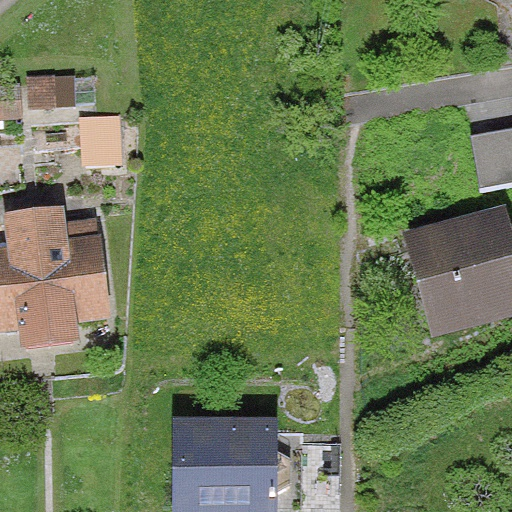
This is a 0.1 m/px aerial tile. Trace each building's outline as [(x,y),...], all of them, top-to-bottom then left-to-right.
[(0,87),(0,118),(19,118),(18,87),(0,87)] [(85,115),(86,166),(122,165),(121,114),(85,115)] [(11,254),(0,255),(0,324),(23,322),(26,346),(68,341),(66,319),(99,316),(91,245),(62,248),(58,216),(7,222),(11,254)] [(511,262),(499,217),(412,242),(439,334),(511,312),(511,262)] [(268,511),(269,429),(180,429),(179,511),(268,511)]
